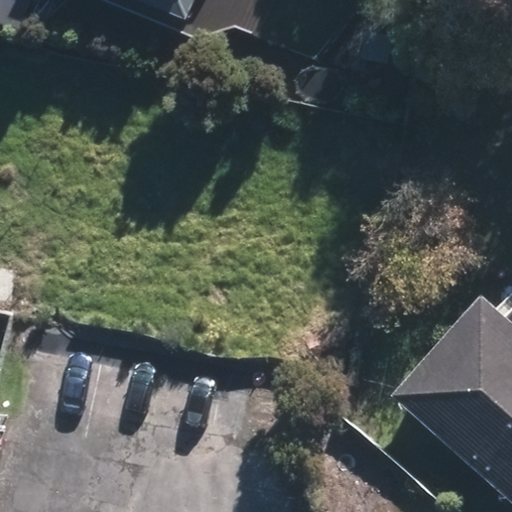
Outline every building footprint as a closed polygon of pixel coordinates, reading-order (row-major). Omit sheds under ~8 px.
[(168,0),(212,17),(219,0),(168,0)] [(0,177),(154,236),(189,144),(0,71),(0,177)] [(0,211),(0,293),(0,294),(16,215),(0,211)] [(511,293),(503,286),(413,385),(511,474),(511,293)] [(0,438),(9,398),(0,396),(0,438)]
